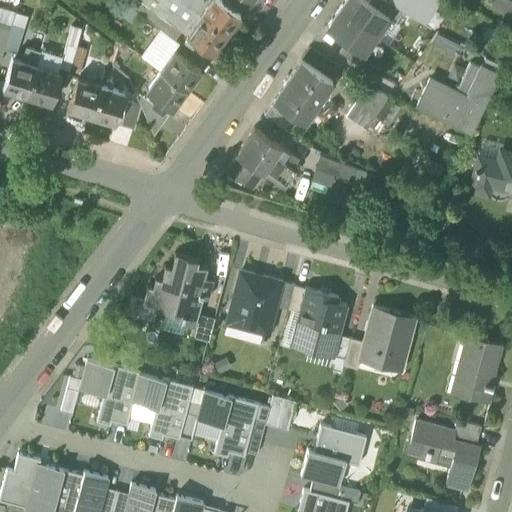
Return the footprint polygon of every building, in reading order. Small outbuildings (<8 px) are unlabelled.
[(154,24),(161,14),(143,0),(136,11),(154,24)] [(192,26),(200,15),(178,0),(143,0),(161,14),(166,7),(192,26)] [(178,0),(200,15),(208,3),(203,0),(178,0)] [(210,0),(208,3),(200,15),(226,34),(240,15),(219,0),(210,0)] [(364,0),(344,0),(338,9),(376,35),(389,17),(367,2),(364,0)] [(389,17),(395,21),(402,12),(385,0),(369,0),(367,2),(389,17)] [(387,0),(391,2),(392,0),(410,0),(416,4),(409,15),(425,24),(441,0),(387,0)] [(392,0),(391,2),(409,15),(416,4),(410,0),(392,0)] [(511,2),(508,0),(494,0),(491,6),(511,19),(511,2)] [(166,7),(161,14),(181,30),(181,31),(186,34),(192,26),(166,7)] [(363,54),(376,35),(338,9),(325,28),(346,42),(363,54)] [(16,12),(12,24),(23,27),(26,15),(16,12)] [(159,28),(175,39),(181,31),(181,30),(161,14),(154,24),(159,28)] [(212,54),(226,34),(200,15),(192,26),(186,34),(185,35),(212,54)] [(401,25),(395,21),(389,17),(376,35),(388,44),(401,25)] [(23,27),(12,24),(10,30),(4,50),(15,53),(23,27)] [(0,26),(0,61),(1,62),(4,50),(10,30),(0,26)] [(72,26),(65,48),(75,50),(77,46),(82,29),(72,26)] [(139,56),(160,70),(174,51),(180,43),(175,39),(159,28),(139,56)] [(493,60),(507,68),(511,57),(511,37),(510,36),(493,60)] [(339,52),(359,66),(365,56),(363,54),(346,42),(339,52)] [(26,46),(21,60),(35,65),(40,50),(26,46)] [(77,46),(75,50),(69,70),(79,73),(87,49),(77,46)] [(59,67),(69,70),(75,50),(65,48),(62,56),(59,67)] [(40,50),(35,65),(58,72),(59,67),(62,56),(40,50)] [(174,51),(160,70),(186,89),(200,70),(174,51)] [(26,95),(35,65),(21,60),(12,57),(3,88),(26,95)] [(481,65),(499,73),(503,67),(485,58),(481,65)] [(272,101),(303,122),(332,81),(300,59),(272,101)] [(436,117),(470,133),(499,73),(481,65),(481,66),(471,62),(460,85),(459,84),(455,92),(429,79),(416,106),(436,117)] [(58,72),(35,65),(26,95),(49,102),(58,72)] [(172,108),(186,89),(160,70),(145,89),(172,108)] [(91,115),(100,85),(100,84),(77,77),(67,108),(91,115)] [(123,92),(100,85),(91,115),(114,122),(123,92)] [(345,115),(365,129),(386,98),(366,85),(345,115)] [(140,104),(140,105),(146,97),(142,95),(138,99),(140,104)] [(140,105),(153,134),(168,113),(146,97),(140,105)] [(121,124),(133,127),(140,104),(128,101),(121,124)] [(332,101),(316,114),(323,122),(339,108),(332,101)] [(264,114),(284,128),(290,118),(271,105),(264,114)] [(254,127),(235,153),(254,167),(261,172),(279,184),(292,166),(281,159),(287,150),(254,127)] [(498,162),(501,152),(482,147),(479,157),(498,162)] [(511,154),(501,152),(498,162),(479,157),(471,190),(487,194),(489,186),(492,184),(508,188),(507,193),(511,194),(511,154)] [(243,183),(254,167),(235,153),(224,169),(243,183)] [(334,175),(340,177),(345,163),(319,154),(315,167),(334,175)] [(444,165),(428,157),(422,168),(438,177),(444,165)] [(358,168),(345,163),(340,177),(353,181),(358,168)] [(296,169),(292,166),(279,184),(283,188),(296,169)] [(254,167),(243,183),(250,188),(261,172),(254,167)] [(330,187),(334,175),(315,167),(310,180),(330,187)] [(374,174),(358,168),(353,181),(369,187),(374,174)] [(380,209),(408,217),(417,187),(389,179),(380,209)] [(368,193),(356,189),(350,207),(362,211),(368,193)] [(0,306),(16,312),(36,247),(0,235),(0,306)] [(147,285),(144,297),(143,300),(156,303),(155,307),(156,307),(165,310),(168,311),(169,306),(182,309),(179,321),(185,322),(192,324),(193,325),(197,313),(201,297),(207,298),(212,279),(210,278),(210,279),(203,277),(206,266),(195,263),(197,258),(175,252),(171,267),(165,265),(161,279),(155,277),(153,287),(147,285)] [(246,320),(269,326),(275,303),(281,280),(241,269),(232,303),(230,303),(225,321),(244,326),(246,320)] [(275,303),(287,307),(293,284),(294,283),(281,280),(275,303)] [(305,288),(293,284),(287,307),(287,309),(299,312),(305,288)] [(310,344),(334,350),(339,334),(347,304),(337,301),(338,295),(306,287),(305,288),(299,312),(290,345),(309,350),(310,344)] [(153,319),(156,307),(155,307),(156,303),(143,300),(144,297),(132,294),(127,312),(153,319)] [(376,358),(402,365),(414,316),(372,305),(362,341),(357,359),(359,360),(374,364),(376,358)] [(182,334),(185,322),(179,321),(182,309),(169,306),(168,311),(165,310),(161,328),(182,334)] [(444,330),(457,334),(463,310),(450,306),(444,330)] [(189,335),(208,341),(214,318),(197,313),(193,325),(192,324),(189,335)] [(350,337),(339,334),(334,350),(330,366),(329,368),(341,371),(343,365),(350,337)] [(452,393),(480,400),(484,386),(489,388),(490,384),(487,384),(498,343),(468,335),(452,393)] [(343,365),(357,368),(359,360),(357,359),(362,341),(350,337),(343,365)] [(310,344),(309,350),(306,359),(330,366),(334,350),(310,344)] [(81,378),(79,387),(103,394),(99,409),(96,421),(110,424),(111,420),(126,424),(128,417),(132,401),(140,373),(140,371),(111,364),(111,365),(86,358),(81,378)] [(400,371),(402,365),(376,358),(374,364),(400,371)] [(163,379),(140,373),(132,401),(155,407),(151,423),(148,435),(162,438),(163,433),(179,437),(179,435),(188,401),(193,385),(163,377),(163,379)] [(79,387),(81,378),(69,375),(60,410),(71,413),(74,402),(79,387)] [(74,402),(99,409),(103,394),(79,387),(74,402)] [(228,396),(204,390),(200,404),(196,419),(220,425),(216,440),(213,452),(227,456),(228,451),(244,455),(245,451),(258,403),(228,395),(228,396)] [(276,426),(283,397),(272,394),(269,406),(264,423),(276,426)] [(283,397),(276,426),(287,429),(295,400),(283,397)] [(128,417),(151,423),(155,407),(132,401),(128,417)] [(200,404),(188,401),(179,435),(191,438),(192,434),(196,419),(200,404)] [(264,423),(269,406),(258,403),(245,451),(256,454),(264,423)] [(332,426),(356,432),(359,421),(335,415),(332,426)] [(192,434),(216,440),(220,425),(196,419),(192,434)] [(452,440),(475,446),(481,425),(457,419),(453,431),(454,431),(452,440)] [(445,484),(467,490),(475,461),(471,460),(475,446),(452,440),(454,431),(453,431),(415,421),(407,451),(424,456),(423,460),(426,461),(429,451),(452,457),(445,484)] [(307,448),(300,475),(312,478),(338,485),(344,461),(358,464),(366,435),(356,432),(332,426),(320,423),(313,450),(307,448)] [(51,511),(63,468),(39,462),(40,458),(17,452),(13,469),(6,467),(0,490),(0,499),(24,506),(22,511),(51,511)] [(63,468),(51,511),(98,511),(105,487),(108,476),(83,470),(83,473),(63,468)] [(338,485),(312,478),(309,489),(348,500),(357,502),(360,491),(338,485)] [(170,511),(175,498),(154,492),(155,489),(131,482),(128,493),(122,511),(170,511)] [(110,511),(116,490),(105,487),(98,511),(110,511)] [(345,511),(348,500),(309,489),(303,488),(296,511),(345,511)] [(122,511),(128,493),(116,490),(110,511),(122,511)] [(176,494),(175,498),(170,511),(224,511),(202,506),(203,501),(176,494)] [(237,511),(238,497),(226,495),(225,510),(237,511)] [(427,496),(423,509),(433,511),(455,511),(457,505),(427,496)]
